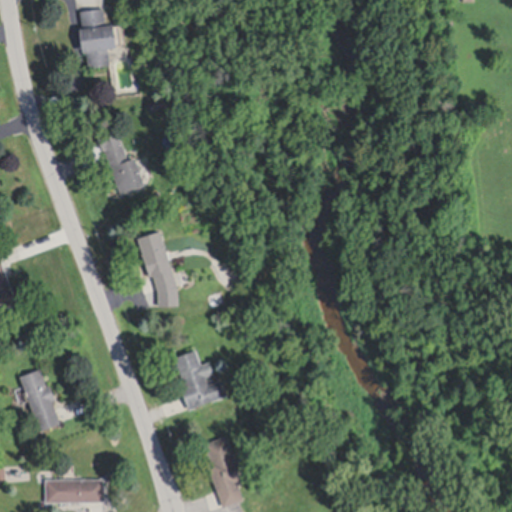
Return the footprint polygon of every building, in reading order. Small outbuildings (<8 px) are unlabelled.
[(82,19),(80,5),(103,1),(106,15),(113,14),(117,36),(108,38),(111,57),(89,60),(86,43),(84,43),(80,20),(82,19)] [(148,97),(160,93),(163,101),(152,105),(148,97)] [(121,189),(103,142),(122,134),(128,153),(136,150),(145,178),(121,189)] [(160,225),(178,281),(158,287),(153,271),(149,272),(146,265),(148,265),(144,253),(143,253),(141,249),(143,249),(138,233),(160,225)] [(0,306),(0,251),(18,300),(0,306)] [(185,379),(175,354),(196,346),(201,360),(210,357),(214,369),(205,372),(208,381),(223,375),(228,391),(213,396),(212,396),(195,402),(195,404),(189,406),(180,381),(185,379)] [(40,428),(20,374),(41,366),(47,382),(50,381),(56,397),(52,398),(61,420),(40,428)] [(224,504),(207,461),(210,460),(203,441),(227,432),(237,460),(242,458),(247,472),(242,474),(244,478),(238,481),(244,497),(224,504)] [(45,477),(104,476),(105,500),(46,501),(45,477)]
